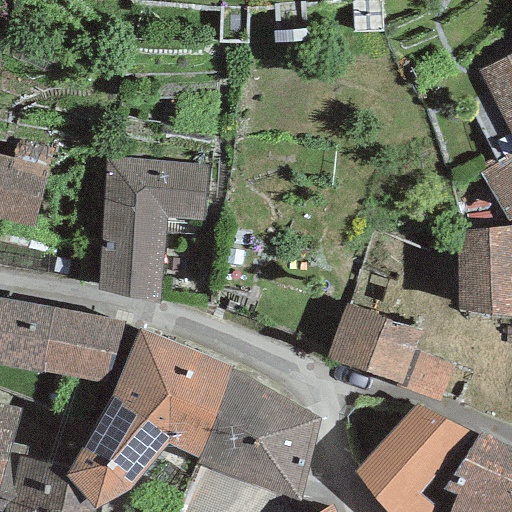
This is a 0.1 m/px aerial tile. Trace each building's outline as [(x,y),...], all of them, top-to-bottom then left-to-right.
[(511,52),(476,71),(511,141),(511,52)] [(511,152),(480,174),(506,222),(511,218),(511,152)] [(0,219),(32,228),(48,166),(0,154),(0,219)] [(205,220),(207,165),(105,156),(95,290),(159,304),(166,218),(205,220)] [(511,225),(457,231),(457,310),(511,316),(511,225)] [(0,297),(0,365),(109,387),(122,321),(0,297)] [(345,305),(324,358),(400,385),(421,332),(345,305)] [(196,458),(230,369),(139,329),(110,399),(169,442),(165,446),(196,458)] [(452,367),(418,352),(403,388),(437,404),(452,367)] [(196,458),(194,463),(298,502),(319,417),(230,369),(196,458)] [(169,442),(110,399),(80,449),(131,487),(165,446),(169,442)] [(479,436),(413,404),(353,471),(385,511),(432,511),(447,493),(441,490),(479,436)] [(0,472),(9,441),(18,409),(0,405),(0,472)] [(511,511),(511,447),(482,433),(479,436),(441,490),(447,493),(455,497),(448,511),(511,511)] [(101,511),(102,511),(97,508),(92,506),(65,478),(69,467),(27,460),(26,446),(9,441),(0,472),(0,511),(101,511)] [(131,487),(80,449),(69,467),(65,478),(92,506),(97,508),(131,487)]
